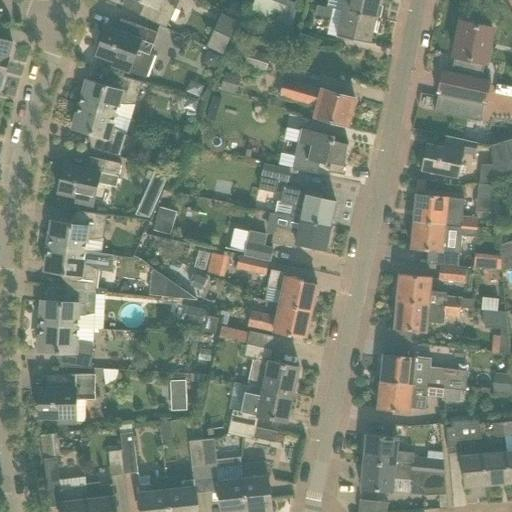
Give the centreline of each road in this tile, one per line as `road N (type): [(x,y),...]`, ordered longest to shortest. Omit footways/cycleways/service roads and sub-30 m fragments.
road 1 (residential): [(310,511),(422,0)]
road 2 (residential): [(14,511),(0,420),(0,246)]
road 3 (residential): [(0,246),(60,22)]
